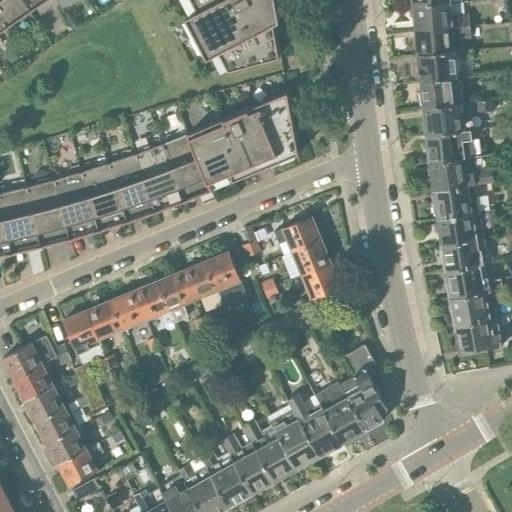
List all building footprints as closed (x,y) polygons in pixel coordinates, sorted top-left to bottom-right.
[(0,0),(0,18),(6,28),(30,12),(22,0),(0,0)] [(22,0),(30,12),(47,0),(22,0)] [(201,0),(204,5),(187,14),(198,36),(205,33),(213,49),(207,53),(208,55),(226,46),(234,63),(229,64),(230,67),(281,54),(275,21),(281,18),(277,0),(201,0)] [(450,3),(414,5),(416,30),(471,26),(470,14),(451,15),(450,3)] [(471,26),(416,30),(418,56),(454,52),(453,39),(472,37),(471,26)] [(461,60),(473,59),(472,48),(460,50),(461,60)] [(454,52),(418,56),(420,82),(453,78),(453,77),(456,77),(454,52)] [(453,78),(420,82),(423,107),(455,103),(453,78)] [(288,92),(189,133),(213,189),(231,182),(258,171),(270,166),(299,153),(288,92)] [(478,112),(494,110),(493,98),(477,100),(478,112)] [(427,134),(465,130),(462,103),(455,103),(423,107),(427,134)] [(430,162),(471,157),(468,140),(472,140),(471,129),(465,130),(427,134),(430,162)] [(86,131),(75,135),(77,144),(89,141),(86,131)] [(213,189),(189,133),(162,144),(185,201),(186,201),(198,196),(213,189)] [(185,201),(162,144),(136,154),(157,211),(170,206),(185,201)] [(157,211),(136,154),(109,163),(129,221),(141,216),(157,211)] [(471,157),(430,162),(434,190),(474,184),(500,180),(498,166),(472,170),(471,157)] [(129,221),(109,163),(81,170),(100,230),(113,226),(129,221)] [(100,230),(81,170),(54,177),(72,239),(84,234),(100,230)] [(72,239),(54,177),(26,183),(43,246),(55,242),(72,239)] [(43,246),(26,183),(0,189),(0,196),(13,253),(26,250),(43,246)] [(474,184),(434,190),(436,207),(438,219),(480,213),(480,211),(478,212),(474,184)] [(0,255),(13,253),(0,196),(0,255)] [(480,213),(438,219),(442,246),(484,238),(480,213)] [(276,231),(275,232),(280,244),(288,240),(293,252),(322,240),(312,216),(276,231)] [(446,269),(482,264),(481,254),(487,253),(484,238),(442,246),(446,269)] [(257,240),(249,243),(254,254),(261,251),(257,240)] [(322,240),(293,252),(302,276),(331,264),(322,240)] [(254,254),(249,243),(242,246),(247,257),(254,254)] [(229,251),(206,261),(224,304),(247,294),(241,280),(229,251)] [(206,261),(181,271),(194,300),(201,297),(207,311),(224,304),(206,261)] [(450,298),(485,291),(496,289),(494,279),(487,280),(485,263),(482,264),(446,269),(450,298)] [(331,264),(302,276),(312,299),(341,287),(331,264)] [(194,300),(181,271),(159,280),(171,310),(175,321),(188,317),(184,304),(194,300)] [(263,283),(265,290),(275,285),(273,279),(263,283)] [(171,310),(159,280),(134,291),(146,320),(171,310)] [(275,285),(265,290),(268,296),(278,292),(275,285)] [(146,320),(134,291),(111,300),(123,329),(146,320)] [(455,325),(497,317),(495,302),(486,303),(485,291),(450,298),(455,325)] [(123,329),(111,300),(86,311),(98,340),(123,329)] [(295,326),(304,322),(297,308),(288,312),(295,326)] [(101,346),(98,340),(86,311),(63,320),(78,355),(101,346)] [(207,316),(200,318),(205,331),(212,329),(207,316)] [(502,346),(497,317),(455,325),(460,351),(474,349),(474,351),(502,346)] [(205,331),(200,318),(194,321),(199,334),(205,331)] [(276,325),(267,330),(276,346),(284,341),(276,325)] [(162,333),(154,337),(159,348),(167,345),(162,333)] [(15,379),(47,363),(57,357),(46,336),(3,358),(15,379)] [(159,348),(154,337),(146,340),(151,351),(159,348)] [(237,344),(242,354),(257,347),(252,337),(237,344)] [(65,344),(55,349),(58,357),(69,352),(65,344)] [(354,376),(340,384),(366,429),(385,419),(380,411),(388,407),(375,383),(380,381),(371,366),(376,363),(365,344),(343,356),(354,376)] [(69,352),(58,357),(62,364),(72,359),(69,352)] [(115,354),(107,357),(111,368),(120,364),(115,354)] [(111,368),(107,357),(98,361),(102,371),(111,368)] [(25,400),(57,384),(47,363),(15,379),(25,400)] [(88,363),(75,368),(76,370),(77,373),(81,382),(85,392),(87,395),(90,404),(92,409),(105,404),(88,363)] [(188,381),(201,376),(197,366),(184,372),(188,381)] [(71,386),(81,382),(77,373),(67,377),(71,386)] [(339,382),(315,395),(323,409),(342,443),(366,429),(340,384),(339,382)] [(37,422),(69,406),(57,384),(25,400),(37,422)] [(175,393),(169,397),(174,408),(181,404),(175,393)] [(80,408),(90,404),(87,395),(77,399),(80,408)] [(342,443),(323,409),(310,417),(298,395),(288,400),(293,409),(319,455),(342,443)] [(139,418),(147,414),(138,399),(131,403),(139,418)] [(47,443),(75,429),(75,426),(78,425),(69,406),(37,422),(47,443)] [(293,409),(270,421),(279,439),(296,468),(319,455),(293,409)] [(105,424),(115,418),(110,410),(100,415),(105,424)] [(296,468),(279,439),(268,445),(255,421),(244,427),(251,441),(274,481),(296,468)] [(85,447),(89,445),(78,425),(75,426),(75,429),(47,443),(58,464),(87,450),(85,447)] [(116,442),(125,437),(121,430),(112,435),(116,442)] [(234,435),(222,441),(228,451),(235,463),(252,493),(274,481),(251,441),(241,447),(234,435)] [(90,447),(89,445),(85,447),(87,450),(58,464),(69,486),(101,469),(95,457),(104,452),(99,442),(90,447)] [(252,493),(235,463),(224,470),(213,451),(201,458),(212,476),(228,506),(252,493)] [(136,471),(132,463),(121,468),(126,477),(136,471)] [(218,511),(228,506),(212,476),(198,483),(188,465),(180,470),(189,488),(202,511),(218,511)] [(138,488),(156,478),(150,467),(132,478),(138,488)] [(77,501),(100,489),(94,479),(72,491),(77,501)] [(202,511),(189,488),(180,493),(173,480),(160,487),(164,496),(173,511),(202,511)] [(173,511),(164,496),(154,501),(147,488),(134,495),(140,505),(143,511),(173,511)] [(10,511),(0,490),(0,511),(10,511)] [(112,510),(123,503),(117,491),(106,496),(112,510)]
